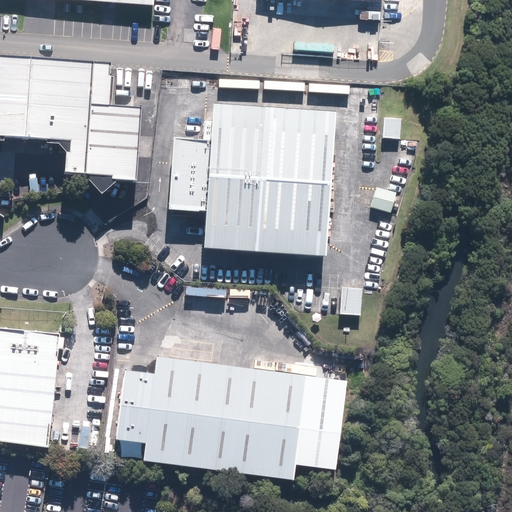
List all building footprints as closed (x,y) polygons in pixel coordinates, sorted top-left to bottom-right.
[(107,63),(0,56),(0,137),(72,142),(69,182),(135,186),(140,107),(104,105),(107,63)] [(207,252),(331,258),(337,117),(215,110),(207,252)] [(402,118),(384,117),(383,137),(401,138),(402,118)] [(210,143),(174,142),(171,216),(207,217),(210,143)] [(397,192),(378,187),(372,206),(392,212),(397,192)] [(363,287),(341,286),(340,314),(362,315),(363,287)] [(63,332),(0,327),(0,438),(52,444),(63,332)] [(142,462),(295,484),(308,383),(159,363),(157,380),(122,375),(114,443),(144,447),(142,462)]
